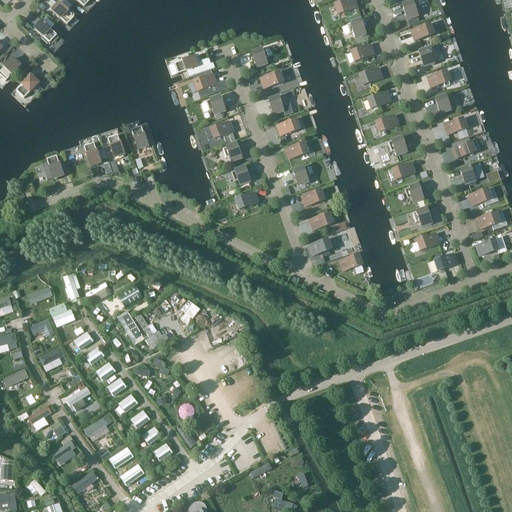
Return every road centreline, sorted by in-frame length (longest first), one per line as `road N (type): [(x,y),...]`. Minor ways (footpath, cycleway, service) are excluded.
road 1 (residential): [(307,278),(114,184),(34,207),(28,197)]
road 2 (residential): [(474,281),(376,0)]
road 3 (unclassified): [(277,401),(511,318)]
road 4 (residential): [(307,278),(227,52)]
road 5 (residential): [(474,281),(386,314),(307,278)]
